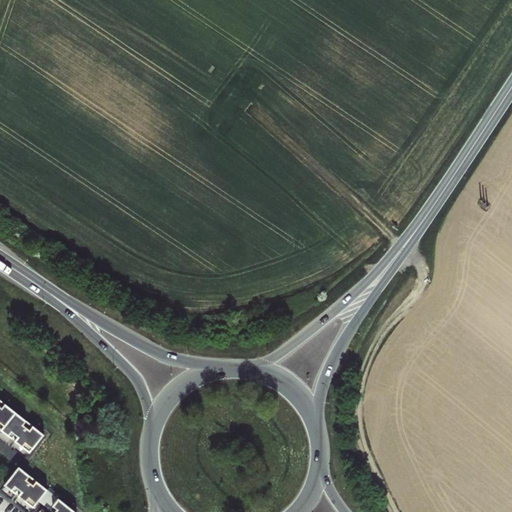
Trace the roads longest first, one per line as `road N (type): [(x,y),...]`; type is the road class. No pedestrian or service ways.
road 1 (track): [(408,243),(428,269),(426,281),(381,339),(363,407),(365,433),(402,511)]
road 2 (primary): [(228,368),(159,354),(35,283)]
road 3 (secondary): [(408,243),(311,331),(269,361),(239,367)]
road 4 (track): [(408,243),(251,99)]
road 5 (secondary): [(318,429),(331,366),(408,243)]
road 6 (primary): [(35,283),(129,370),(152,430)]
road 7 (secondary): [(511,89),(408,243)]
